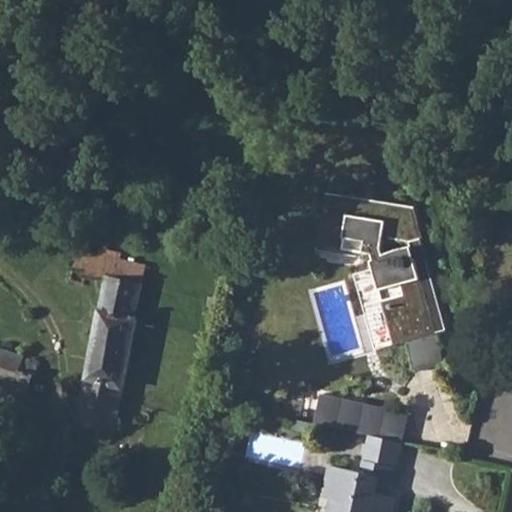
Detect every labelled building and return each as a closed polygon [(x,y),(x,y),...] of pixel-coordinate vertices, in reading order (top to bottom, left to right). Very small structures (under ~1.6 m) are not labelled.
[(329,196),(321,247),(372,255),(374,261),(371,263),(392,345),(404,342),(414,339),(423,336),(433,332),(410,244),(421,241),(413,210),(329,196)] [(77,251),(74,265),(85,268),(84,274),(86,274),(108,278),(98,329),(86,388),(79,424),(114,432),(124,390),(139,319),(135,318),(147,266),(77,251)] [(442,365),(433,332),(423,336),(414,339),(404,342),(412,374),(442,365)] [(25,356),(0,348),(0,386),(2,388),(28,397),(35,373),(37,371),(39,367),(37,362),(34,358),(30,357),(25,359),(25,356)] [(410,413),(322,393),(315,423),(372,436),(403,442),(410,413)] [(332,466),(326,497),(332,498),(329,511),(392,511),(396,497),(389,495),(395,466),(398,467),(403,442),(372,436),(367,461),(365,472),(332,466)]
